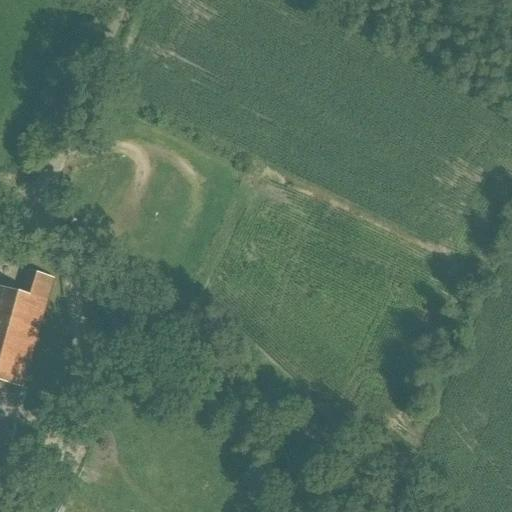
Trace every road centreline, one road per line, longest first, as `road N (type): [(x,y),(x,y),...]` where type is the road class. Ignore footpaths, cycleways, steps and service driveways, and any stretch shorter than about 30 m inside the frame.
road 1 (track): [(29,219),(66,257),(287,420),(381,511)]
road 2 (unclassified): [(29,219),(129,0)]
